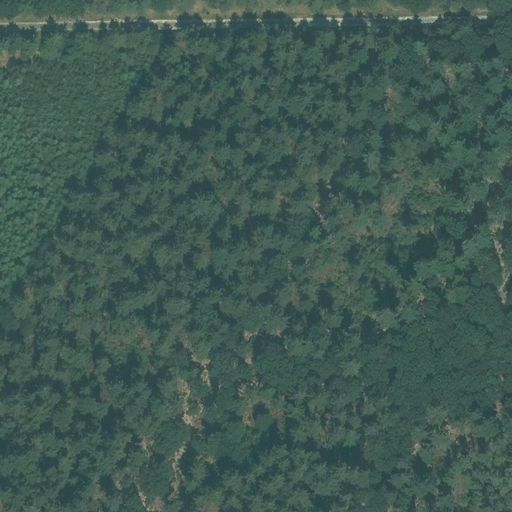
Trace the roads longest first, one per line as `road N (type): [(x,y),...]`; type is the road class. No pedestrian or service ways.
road 1 (track): [(0,334),(511,408)]
road 2 (unclassified): [(0,26),(498,19)]
